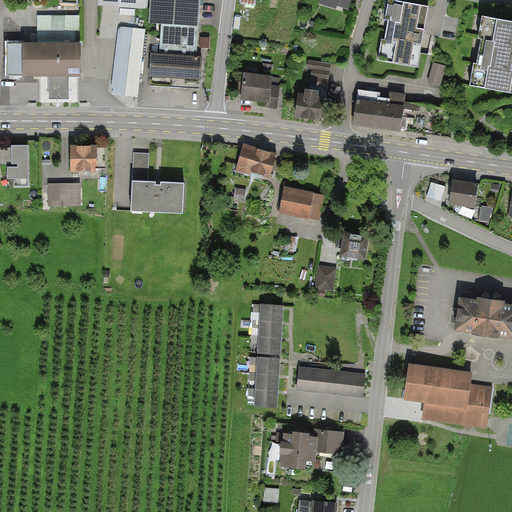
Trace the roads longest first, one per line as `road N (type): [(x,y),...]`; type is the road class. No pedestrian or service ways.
road 1 (unclassified): [(398,201),(364,511)]
road 2 (secondary): [(0,121),(215,128)]
road 3 (unclassified): [(229,0),(215,128)]
road 4 (secondary): [(215,128),(339,142)]
road 5 (unclassified): [(511,248),(398,201)]
